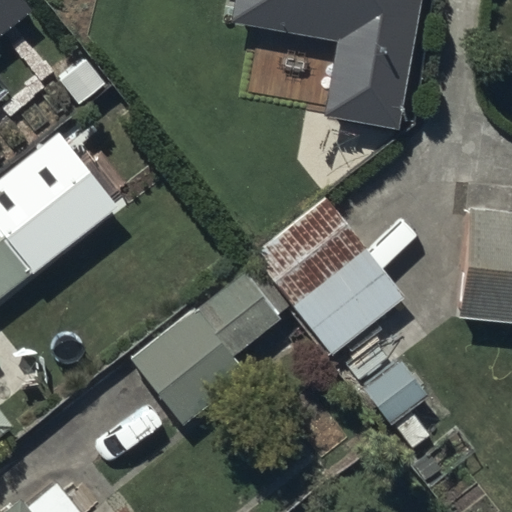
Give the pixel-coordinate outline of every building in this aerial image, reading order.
[(392,133),(413,0),(224,0),(221,25),(328,42),(316,121),(392,133)] [(0,175),(0,296),(59,249),(0,175)] [(399,297),(319,197),(244,256),(325,357),(399,297)] [(511,214),(461,209),(452,320),(511,326),(511,214)] [(187,308),(123,360),(178,428),(243,375),(230,359),(275,322),(270,317),(280,309),(256,281),(246,289),(234,274),(189,311),(187,308)] [(0,511),(71,511),(50,485),(20,508),(13,499),(0,509),(0,511)]
